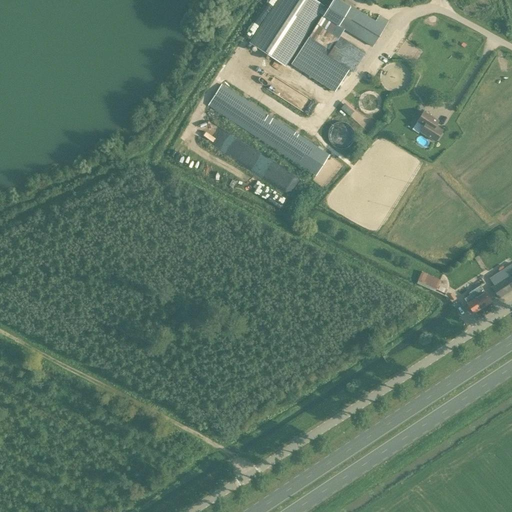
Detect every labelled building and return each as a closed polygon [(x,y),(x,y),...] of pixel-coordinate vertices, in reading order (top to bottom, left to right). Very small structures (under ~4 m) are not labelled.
[(315,0),(277,0),(249,43),(285,66),(322,10),(325,12),(309,37),(330,51),(327,55),(304,40),(290,61),(333,89),(347,69),(352,72),(365,53),(340,36),(344,29),(372,47),(388,22),(379,15),(375,21),(361,12),(363,10),(356,6),(355,8),(351,6),(350,7),(339,0),(332,0),(328,8),(315,0)] [(222,84),(208,106),(315,176),(329,155),(298,134),(298,135),(295,133),(295,132),(273,118),(267,115),(267,114),(222,84)] [(348,116),(353,110),(343,103),(338,109),(348,116)] [(430,123),(434,118),(423,111),(417,121),(424,125),(420,131),(436,141),(442,130),(437,127),(430,123)] [(354,139),(354,136),(354,133),(353,130),(352,128),(350,126),(348,124),(346,123),(344,122),(341,122),(337,122),(335,122),(332,123),(330,125),(328,128),(327,130),(326,133),(325,135),(325,138),(326,141),(327,143),(329,145),(331,147),(334,149),(336,150),(339,150),(341,150),(344,149),(347,148),(349,147),(351,144),(353,142),(354,139)] [(287,192),(295,178),(217,132),(213,138),(228,147),(224,155),(287,192)] [(421,272),(417,281),(436,289),(436,290),(446,294),(448,290),(438,285),(440,280),(421,272)] [(511,273),(507,277),(492,287),(499,298),(511,289),(511,273)] [(470,295),(464,299),(474,313),(491,301),(480,285),(468,293),(470,295)]
